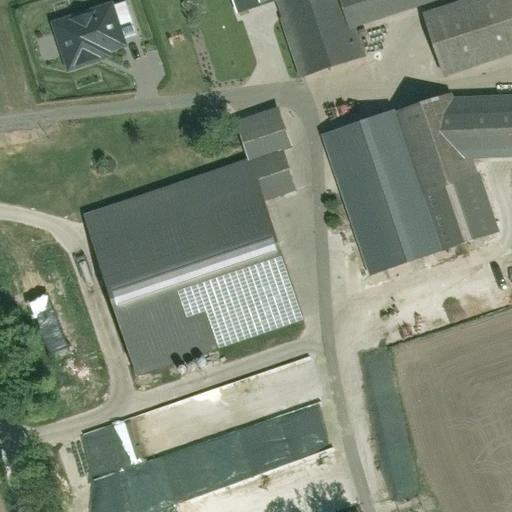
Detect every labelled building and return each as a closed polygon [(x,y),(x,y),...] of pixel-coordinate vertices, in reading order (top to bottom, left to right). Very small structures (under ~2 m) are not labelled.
[(283,0),(305,75),(370,56),(361,29),(451,2),(450,0),(231,0),(236,14),(283,0)] [(511,0),(493,0),(429,20),(447,80),(511,60),(511,0)] [(127,2),(54,27),(69,72),(142,47),(127,2)] [(487,246),(458,156),(511,155),(511,107),(443,108),(440,100),(326,136),(372,282),(487,246)] [(239,128),(253,167),(292,153),(278,114),(239,128)] [(87,223),(138,374),(299,319),(248,168),(87,223)]
